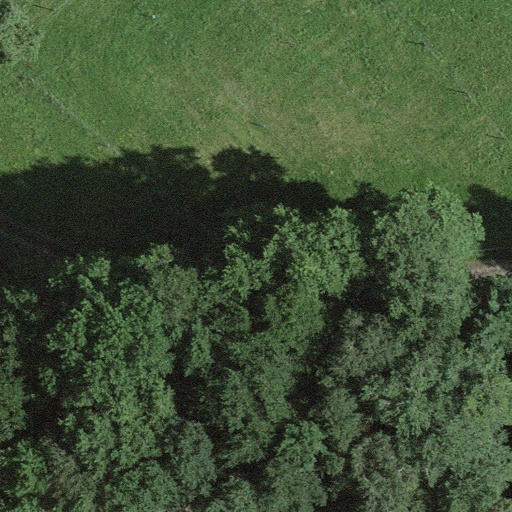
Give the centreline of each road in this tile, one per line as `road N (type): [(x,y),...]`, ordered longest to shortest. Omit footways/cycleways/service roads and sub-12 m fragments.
road 1 (track): [(511,219),(413,249),(120,277),(0,327)]
road 2 (track): [(0,225),(120,277)]
